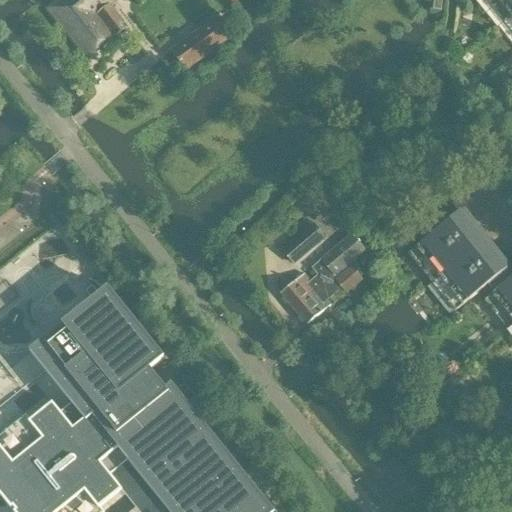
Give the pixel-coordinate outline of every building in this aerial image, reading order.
[(61,0),(48,10),(90,62),(127,30),(109,8),(119,0),(61,0)] [(511,0),(485,0),(511,33),(511,0)] [(173,51),(187,69),(229,38),(216,21),(173,51)] [(511,279),(510,281),(503,274),(510,269),(456,201),(434,219),(442,228),(409,254),(456,312),(481,292),(487,299),(485,301),(511,334),(511,279)] [(283,252),(293,264),(324,239),(314,226),(283,252)] [(312,270),(317,277),(310,283),(304,275),(280,294),(306,326),(329,307),(325,302),(341,290),(345,295),(361,282),(350,269),(347,271),(345,268),(364,252),(352,237),(312,270)] [(368,256),(358,265),(363,271),(373,263),(368,256)] [(92,287),(86,292),(93,301),(99,296),(92,287)] [(0,448),(0,497),(6,505),(10,510),(13,508),(15,511),(14,511),(60,511),(84,493),(98,510),(121,491),(108,474),(120,465),(126,460),(167,511),(272,511),(173,388),(171,386),(168,389),(165,391),(150,372),(164,361),(107,290),(62,327),(64,329),(60,332),(58,330),(29,353),(76,411),(65,420),(52,404),(28,423),(42,440),(12,464),(0,448)]
